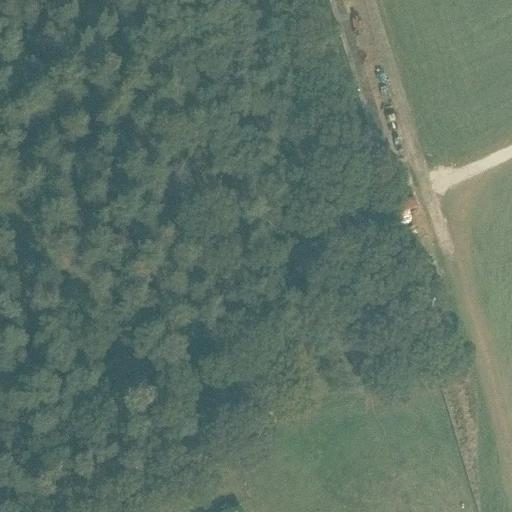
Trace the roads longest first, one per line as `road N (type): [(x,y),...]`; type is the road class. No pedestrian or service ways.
road 1 (track): [(511,469),(370,0)]
road 2 (track): [(250,511),(205,461),(0,365)]
